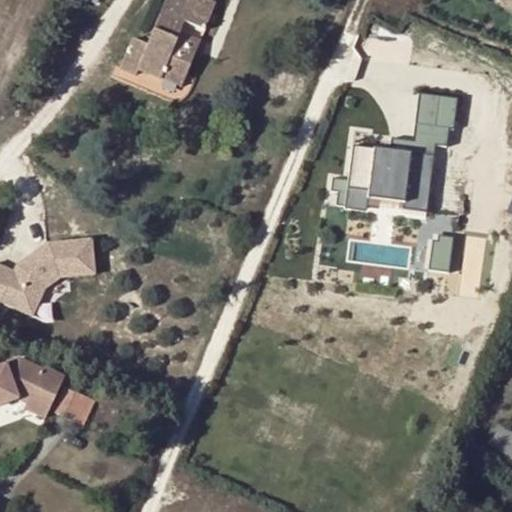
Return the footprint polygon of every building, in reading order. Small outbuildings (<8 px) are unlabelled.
[(137,70),(160,79),(164,70),(183,79),(198,42),(179,34),(184,22),(202,30),(213,4),(201,0),(163,0),(144,47),(130,41),(118,69),(134,76),(137,70)] [(164,70),(160,79),(180,87),(183,79),(164,70)] [(413,151),(351,146),(347,207),(366,209),(367,201),(430,206),(434,144),(452,146),(456,96),(417,93),(413,151)] [(511,187),(503,209),(511,212),(511,187)] [(432,236),(431,268),(452,268),(452,236),(432,236)] [(43,280),(97,277),(95,246),(0,251),(0,307),(44,304),(43,280)] [(53,413),(80,425),(91,400),(64,388),(53,413)] [(486,462),(507,473),(511,463),(511,435),(495,427),(485,445),(493,449),(486,462)]
